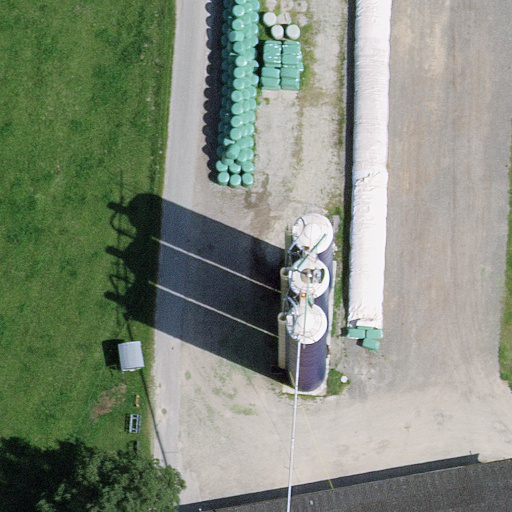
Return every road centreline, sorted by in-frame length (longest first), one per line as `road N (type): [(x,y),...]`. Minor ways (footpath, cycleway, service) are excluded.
road 1 (track): [(165,511),(166,309),(190,0)]
road 2 (track): [(511,446),(496,431),(164,476)]
